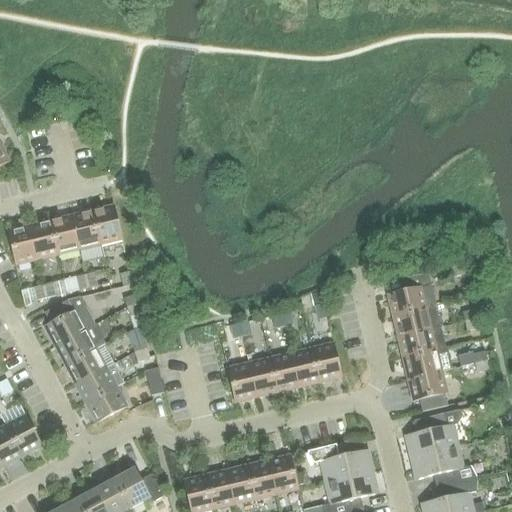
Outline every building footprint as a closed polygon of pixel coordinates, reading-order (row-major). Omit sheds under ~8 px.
[(0,145),(0,167),(9,162),(0,145)] [(114,206),(93,211),(101,246),(122,241),(114,206)] [(93,211),(71,216),(80,251),(101,246),(93,211)] [(71,216),(50,221),(58,256),(80,251),(71,216)] [(50,221),(29,226),(37,261),(58,256),(50,221)] [(37,261),(29,226),(7,232),(15,266),(37,261)] [(465,265),(452,268),(454,277),(467,274),(465,265)] [(121,274),(124,287),(133,285),(130,272),(121,274)] [(407,291),(387,296),(392,317),(436,307),(432,286),(429,273),(404,279),(407,291)] [(94,274),(86,276),(89,289),(97,287),(94,274)] [(89,289),(86,276),(76,278),(79,291),(89,289)] [(52,284),(43,286),(46,299),(55,297),(52,284)] [(46,299),(43,286),(34,288),(37,301),(46,299)] [(322,293),(313,295),(316,306),(324,304),(322,293)] [(124,300),(127,308),(139,304),(136,296),(124,300)] [(50,324),(44,328),(55,347),(86,330),(94,326),(79,299),(67,301),(44,313),(50,324)] [(139,304),(127,308),(130,317),(142,313),(139,304)] [(316,306),(315,307),(318,320),(327,317),(326,310),(324,304),(316,306)] [(392,317),(397,338),(441,328),(436,307),(427,309),(392,317)] [(462,314),(465,323),(477,319),(475,310),(462,314)] [(290,312),(281,315),(284,327),(293,325),(290,312)] [(284,327),(281,315),(272,317),(275,330),(284,327)] [(477,319),(465,323),(467,332),(480,328),(477,319)] [(248,322),(239,324),(243,337),(251,335),(248,322)] [(243,337),(239,324),(230,327),(233,339),(243,337)] [(86,330),(55,347),(65,366),(96,349),(104,345),(94,326),(86,330)] [(397,338),(403,360),(446,349),(441,328),(397,338)] [(131,345),(134,354),(147,349),(145,342),(144,341),(131,345)] [(334,344),(312,349),(320,384),(342,379),(334,344)] [(75,385),(113,365),(114,364),(113,364),(104,346),(105,346),(104,345),(96,349),(65,366),(75,385)] [(147,349),(134,354),(137,362),(150,358),(147,349)] [(312,349),(291,354),(299,389),(320,384),(312,349)] [(403,360),(408,381),(442,373),(451,371),(446,349),(403,360)] [(472,356),(475,365),(488,362),(485,353),(472,356)] [(291,354),(270,359),(278,394),(299,389),(291,354)] [(270,359),(248,364),(256,399),(278,394),(270,359)] [(488,362),(475,365),(477,374),(490,371),(488,362)] [(256,399),(248,364),(227,369),(235,404),(256,399)] [(86,405),(117,388),(123,384),(113,365),(75,385),(86,405)] [(164,394),(158,369),(146,372),(152,396),(154,396),(163,394),(164,394)] [(442,373),(408,381),(413,402),(419,401),(422,413),(448,407),(445,395),(447,394),(442,373)] [(117,388),(86,405),(96,424),(127,407),(117,388)] [(423,433),(408,437),(413,459),(459,449),(453,426),(457,425),(461,419),(459,411),(443,415),(420,421),(423,433)] [(25,416),(6,426),(23,457),(42,447),(25,416)] [(6,426),(0,429),(0,461),(3,468),(23,457),(6,426)] [(320,464),(324,485),(370,474),(365,452),(350,456),(347,443),(307,453),(310,466),(320,464)] [(433,478),(435,488),(476,478),(470,467),(464,468),(459,449),(413,459),(419,482),(433,478)] [(290,456),(269,461),(277,496),(298,491),(290,456)] [(269,461),(248,466),(256,501),(277,496),(269,461)] [(248,466),(226,471),(234,506),(256,501),(248,466)] [(134,470),(115,481),(131,510),(149,500),(151,505),(163,498),(151,476),(140,482),(134,470)] [(226,471),(205,476),(213,511),(234,506),(226,471)] [(322,507),(322,511),(359,511),(364,511),(361,499),(375,496),(370,474),(324,485),(329,505),(322,507)] [(207,511),(213,511),(205,476),(184,481),(190,511),(207,511)] [(424,505),(425,511),(484,511),(482,504),(473,506),(470,494),(476,493),(476,478),(435,488),(438,501),(424,505)] [(115,481),(96,491),(107,511),(131,511),(131,510),(115,481)] [(107,511),(96,491),(77,501),(82,511),(107,511)] [(82,511),(77,501),(57,511),(82,511)]
